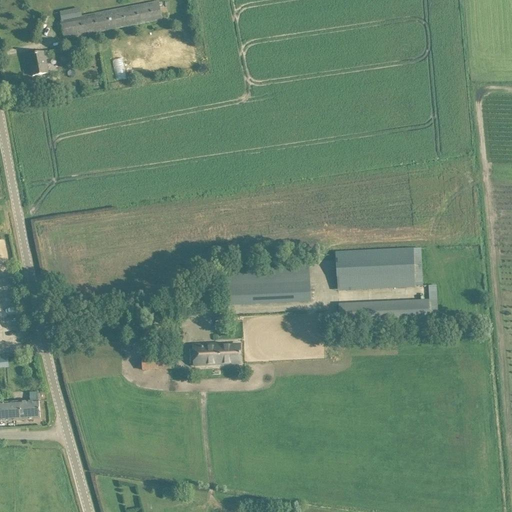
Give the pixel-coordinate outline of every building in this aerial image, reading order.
[(62,21),(65,39),(162,21),(159,2),(62,21)] [(47,52),(40,54),(30,56),(31,63),(30,64),(33,76),(49,73),(46,60),(48,59),(47,52)] [(336,253),(337,278),(414,274),(412,249),(336,253)] [(255,282),(224,284),(225,306),(309,301),(307,280),(290,280),(255,282)] [(339,305),(339,309),(341,329),(431,324),(429,301),(339,305)] [(194,345),(195,366),(241,364),(240,345),(220,346),(220,344),(194,345)] [(142,355),(142,370),(172,369),(171,353),(142,355)] [(8,359),(0,359),(0,368),(9,367),(8,359)] [(39,401),(0,404),(0,422),(41,420),(39,401)]
